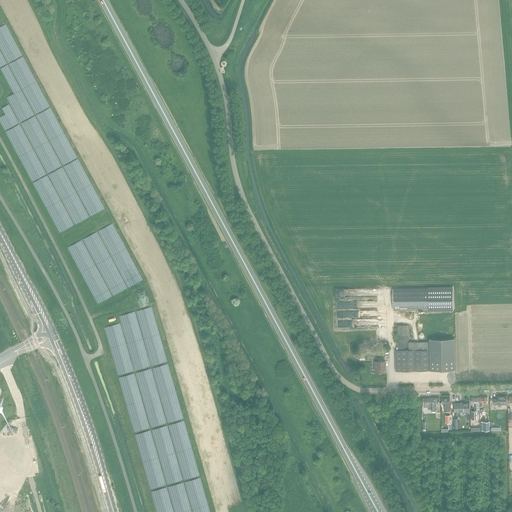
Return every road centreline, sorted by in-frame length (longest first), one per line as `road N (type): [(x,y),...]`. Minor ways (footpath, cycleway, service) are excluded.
road 1 (trunk): [(377,511),(102,0)]
road 2 (unclassified): [(388,390),(350,385),(312,333),(239,186),(214,55)]
road 3 (unclassified): [(135,511),(85,358),(0,197)]
road 4 (secondary): [(51,335),(112,511)]
road 5 (unclassified): [(388,390),(511,388)]
